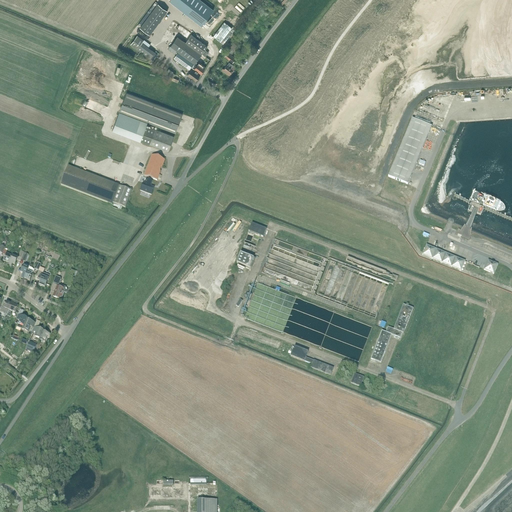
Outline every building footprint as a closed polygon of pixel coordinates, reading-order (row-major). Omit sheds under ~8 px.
[(201,0),(175,0),(173,4),(205,28),(217,12),(201,0)] [(140,28),(150,35),(168,11),(158,4),(140,28)] [(224,22),(213,36),(224,44),(235,30),(224,22)] [(186,43),(202,54),(208,46),(192,34),(186,43)] [(137,35),(130,44),(150,59),(155,52),(148,47),(150,45),(144,40),(137,35)] [(202,54),(186,43),(178,37),(171,46),(178,52),(174,58),(190,70),(202,54)] [(234,43),(228,51),(232,54),(238,46),(234,43)] [(229,52),(225,56),(233,62),(236,59),(229,52)] [(193,68),(188,75),(196,81),(206,67),(199,62),(199,63),(197,61),(192,67),(193,68)] [(224,68),(222,70),(230,77),(234,71),(235,72),(235,71),(234,71),(237,68),(230,63),(225,69),(224,68)] [(84,69),(81,77),(106,85),(108,79),(105,78),(105,76),(84,69)] [(127,93),(119,112),(176,133),(183,114),(127,93)] [(400,148),(420,156),(432,127),(412,119),(400,148)] [(145,126),(140,141),(168,152),(174,137),(145,126)] [(420,156),(400,148),(388,177),(408,185),(420,156)] [(152,155),(144,176),(157,181),(158,178),(159,175),(161,171),(160,171),(161,167),(162,168),(165,160),(162,159),(152,155)] [(68,167),(61,186),(112,205),(112,203),(126,208),(132,191),(68,167)] [(143,183),(140,191),(151,195),(154,188),(151,186),(152,182),(146,179),(144,184),(143,183)] [(241,254),(237,263),(250,268),(254,258),(256,253),(257,254),(258,251),(256,251),(258,248),(256,247),(260,236),(264,238),(267,229),(252,224),(249,232),(246,240),(245,240),(240,253),(241,254)] [(426,245),(422,255),(461,271),(465,261),(426,245)] [(9,264),(12,256),(7,253),(4,261),(9,264)] [(9,264),(8,267),(11,268),(12,266),(11,265),(12,264),(15,265),(18,258),(12,256),(9,264)] [(488,260),(484,270),(494,273),(497,264),(488,260)] [(24,279),(27,271),(28,268),(29,266),(24,264),(20,272),(23,273),(23,275),(22,275),(21,277),(24,279)] [(27,271),(24,279),(30,281),(33,273),(34,272),(33,270),(28,268),(27,271)] [(38,271),(36,276),(39,278),(38,281),(40,282),(39,285),(45,287),(47,281),(49,278),(49,276),(43,273),(38,271)] [(56,276),(51,290),(55,292),(53,296),(59,299),(60,296),(63,297),(65,292),(67,293),(68,291),(66,288),(63,286),(61,287),(61,288),(59,287),(61,280),(61,278),(56,276)] [(5,302),(1,311),(8,314),(12,305),(7,302),(6,303),(5,302)] [(383,331),(372,360),(382,364),(392,335),(401,339),(403,333),(404,334),(414,309),(408,307),(409,303),(406,302),(404,305),(394,330),(389,328),(387,333),(383,331)] [(8,314),(8,316),(11,317),(12,314),(11,313),(11,311),(16,313),(18,307),(12,305),(8,314)] [(18,327),(23,330),(27,320),(28,319),(22,316),(19,324),(18,327)] [(27,320),(23,330),(23,331),(28,333),(31,327),(32,327),(34,322),(33,322),(27,320)] [(40,340),(40,339),(43,332),(44,331),(45,328),(39,325),(38,328),(35,336),(33,339),(39,342),(40,340)] [(49,334),(43,332),(40,339),(40,340),(45,342),(49,334)] [(37,345),(30,342),(26,350),(34,353),(37,345)] [(294,347),(291,357),(312,365),(311,369),(331,376),(334,368),(307,358),(309,352),(294,347)] [(355,373),(351,384),(361,387),(365,377),(355,373)] [(197,500),(197,511),(217,511),(217,500),(197,500)]
